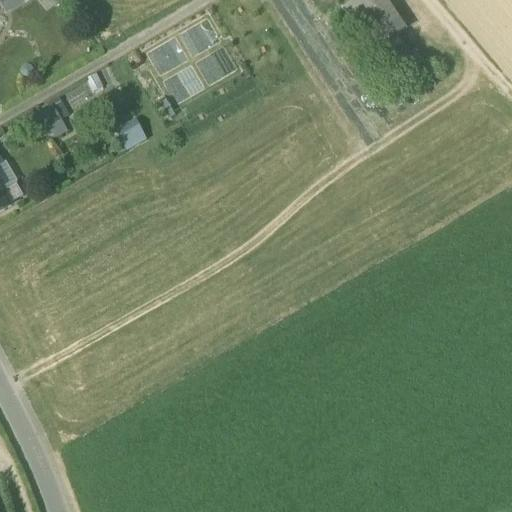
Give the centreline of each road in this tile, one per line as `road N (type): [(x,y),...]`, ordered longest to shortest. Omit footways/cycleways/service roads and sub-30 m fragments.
road 1 (residential): [(0,368),(63,511)]
road 2 (track): [(211,0),(102,64)]
